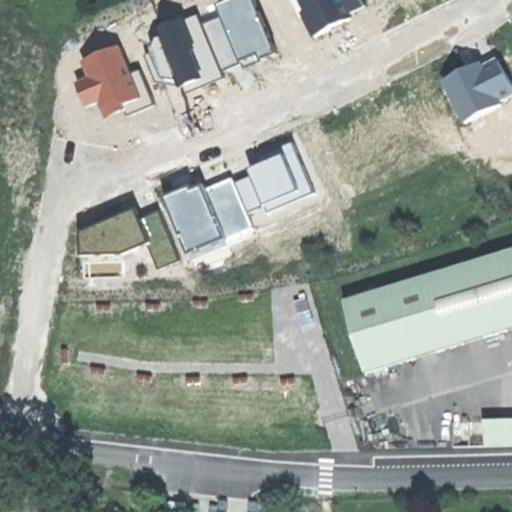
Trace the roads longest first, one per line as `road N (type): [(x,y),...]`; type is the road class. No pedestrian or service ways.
road 1 (residential): [(19,431),(66,193),(492,0)]
road 2 (residential): [(511,469),(313,476),(170,469),(19,431)]
